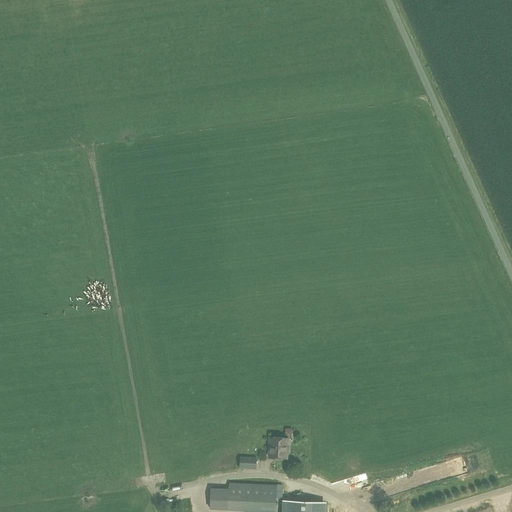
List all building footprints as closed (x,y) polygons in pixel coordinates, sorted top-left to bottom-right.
[(242,434),(243,456),(251,456),(251,433),(242,434)] [(288,452),(288,445),(287,445),(287,438),(270,437),(269,457),(286,458),(286,452),(288,452)] [(242,468),(258,468),(258,458),(242,459),(242,468)] [(229,483),(228,504),(275,506),(276,485),(229,483)] [(324,511),(325,502),(284,500),(283,511),(324,511)]
